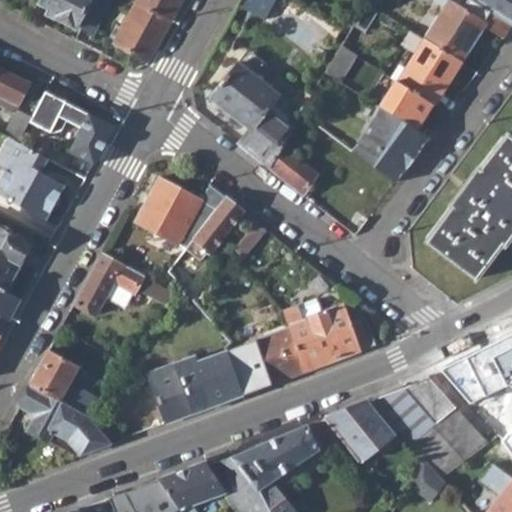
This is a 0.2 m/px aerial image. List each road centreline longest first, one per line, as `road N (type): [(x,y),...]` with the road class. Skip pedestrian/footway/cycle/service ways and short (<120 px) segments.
road 1 (residential): [(0,506),(437,339)]
road 2 (residential): [(151,107),(0,375)]
road 3 (residential): [(511,57),(354,265)]
road 4 (residential): [(151,107),(354,265)]
road 5 (residential): [(151,107),(0,28)]
road 6 (residential): [(211,0),(151,107)]
